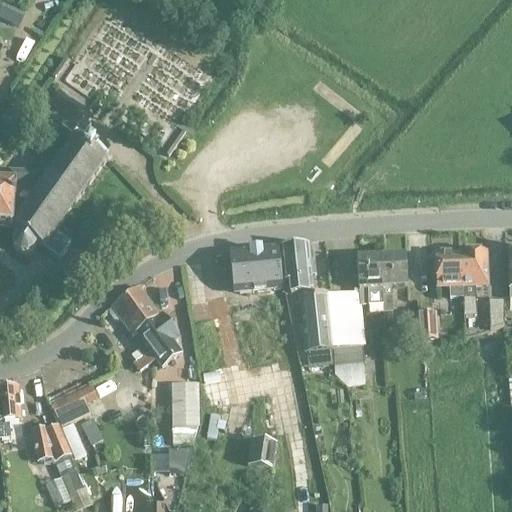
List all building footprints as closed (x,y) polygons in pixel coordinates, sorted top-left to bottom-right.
[(57,76),(69,60),(66,57),(54,73),(57,76)] [(42,113),(69,133),(78,120),(85,111),(58,91),(42,113)] [(179,128),(174,125),(161,145),(165,148),(179,128)] [(0,184),(0,226),(10,227),(18,233),(14,238),(12,244),(14,251),(20,255),(27,255),(33,251),(36,246),(43,250),(44,250),(59,261),(70,246),(55,234),(107,160),(84,143),(75,137),(74,138),(74,137),(46,176),(42,174),(7,172),(6,185),(0,184)] [(333,351),(326,298),(326,297),(313,298),(311,277),(315,277),(313,262),(309,263),(307,246),(278,249),(282,286),(288,285),(289,298),(294,297),(295,307),(298,307),(304,356),(333,353),(333,351)] [(282,286),(278,249),(229,254),(233,296),(282,291),(282,286)] [(461,290),(462,290),(462,299),(463,319),(476,318),(475,290),(488,289),(486,255),(483,255),(480,251),(474,252),(471,255),(460,255),(461,290)] [(436,291),(449,291),(450,300),(462,299),(462,290),(461,290),(460,255),(449,256),(447,253),(441,253),(439,256),(435,256),(436,291)] [(392,291),(407,291),(406,258),(381,259),(381,292),(382,307),(383,315),(393,314),(392,291)] [(361,308),(382,307),(381,292),(381,259),(356,260),(358,295),(326,298),(333,351),(333,353),(334,378),(346,388),(365,387),(369,359),(362,348),(366,348),(361,308)] [(111,309),(132,338),(136,335),(160,316),(139,288),(111,309)] [(504,302),(488,303),(490,333),(505,327),(504,302)] [(162,314),(160,316),(136,335),(162,369),(181,354),(173,342),(179,337),(162,314)] [(420,344),(437,343),(435,316),(418,318),(420,344)] [(72,415),(98,403),(91,387),(65,399),(66,402),(57,406),(62,415),(71,411),(72,415)] [(194,429),(199,429),(198,388),(171,388),(172,448),(194,447),(194,429)] [(19,395),(0,396),(0,441),(10,441),(9,429),(22,429),(19,395)] [(95,419),(82,424),(92,447),(105,442),(95,419)] [(47,434),(52,461),(55,460),(56,463),(69,458),(58,429),(47,434)] [(52,461),(47,434),(46,431),(32,434),(37,463),(52,461)] [(251,442),(247,467),(272,471),(276,446),(251,442)] [(169,474),(189,474),(190,451),(170,451),(169,474)] [(152,472),(168,472),(169,457),(152,456),(152,472)]
